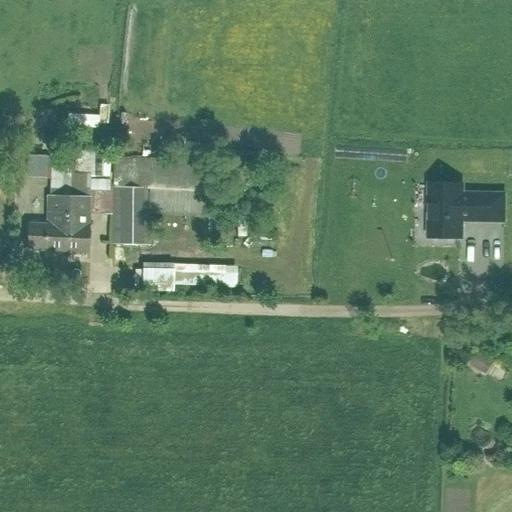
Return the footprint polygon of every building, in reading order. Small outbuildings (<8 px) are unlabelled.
[(111,129),(110,107),(84,108),(85,130),(111,129)] [(88,252),(89,198),(90,176),(108,177),(110,151),(75,150),(74,161),(66,161),(66,154),(50,154),(50,174),(49,197),(46,196),(45,224),(28,224),(27,251),(88,252)] [(214,160),(163,158),(112,156),(111,245),(151,246),(151,214),(213,220),(214,160)] [(112,179),(93,178),(92,210),(111,210),(112,179)] [(276,219),(292,217),(289,180),(273,181),(276,219)] [(429,183),(429,239),(461,239),(461,220),(468,220),(468,221),(504,222),(505,194),(462,194),(462,184),(429,183)] [(135,262),(136,276),(157,275),(156,261),(135,262)] [(236,264),(184,266),(185,282),(237,280),(236,264)] [(425,322),(409,323),(410,337),(426,336),(425,322)] [(494,361),(477,351),(469,364),(486,375),(494,361)]
